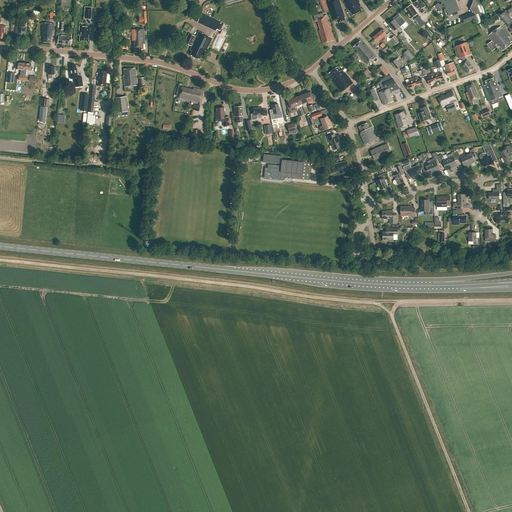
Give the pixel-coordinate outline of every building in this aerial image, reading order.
[(333,21),(337,20),(338,23),(345,21),(344,17),(345,17),(339,0),(334,0),(327,2),(333,21)] [(361,4),(358,0),(343,0),(348,10),(349,10),(349,12),(350,11),(353,16),(362,11),(360,7),(361,6),(360,4),(361,4)] [(425,7),(420,0),(418,0),(414,3),(422,14),(425,12),(422,8),(425,7)] [(443,3),(448,15),(460,10),(455,0),(443,0),(442,1),(441,0),(436,0),(438,3),(435,5),(439,12),(444,8),(441,4),(442,3),(443,3)] [(463,24),(475,19),(478,24),(487,19),(481,0),(472,0),(473,1),(473,2),(470,9),(471,9),(472,12),(461,17),(463,24)] [(417,14),(411,5),(404,10),(411,19),(417,14)] [(507,25),(511,21),(511,19),(505,12),(499,17),(507,25)] [(394,20),(390,24),(395,31),(397,29),(400,33),(402,30),(400,27),(405,22),(399,14),(393,19),(394,20)] [(486,22),(489,27),(500,20),(497,15),(486,22)] [(321,31),(319,32),(323,44),(334,40),(330,28),(326,16),(318,19),(321,31)] [(424,22),(419,16),(415,19),(419,25),(424,22)] [(211,28),(216,30),(220,22),(215,19),(211,28)] [(43,36),(43,42),(50,43),(51,37),(52,37),(52,31),(53,31),(54,24),(43,23),(42,30),(43,30),(42,36),(43,36)] [(17,36),(16,39),(23,40),(24,38),(25,38),(26,26),(16,25),(15,33),(16,33),(15,36),(17,36)] [(79,35),(80,36),(79,41),(88,41),(88,35),(90,35),(90,27),(79,27),(79,35)] [(509,40),(508,38),(508,37),(500,27),(489,35),(496,44),(494,45),(491,41),(487,44),(492,51),(496,48),(496,47),(498,46),(499,47),(499,46),(502,51),(511,44),(510,43),(511,42),(510,39),(509,40)] [(131,30),(132,41),(133,41),(133,44),(134,44),(134,48),(142,47),(142,44),(145,44),(144,29),(131,30)] [(378,34),(386,44),(388,43),(385,40),(386,39),(384,37),(387,35),(382,30),(378,34)] [(205,51),(206,51),(212,38),(198,32),(193,44),(192,43),(195,36),(189,33),(184,43),(191,46),(190,50),(192,51),(190,55),(199,60),(202,54),(203,55),(205,51)] [(398,35),(402,39),(404,41),(407,39),(403,35),(405,34),(402,32),(398,35)] [(386,44),(378,34),(373,38),(377,43),(380,41),(381,43),(382,42),(385,45),(386,44)] [(58,44),(70,45),(71,36),(62,35),(62,37),(59,36),(58,44)] [(357,52),(368,65),(376,57),(365,45),(364,46),(361,41),(354,47),(358,51),(357,52)] [(467,42),(455,46),(460,58),(471,54),(467,42)] [(410,52),(405,55),(410,61),(414,57),(410,52)] [(441,61),(440,61),(439,59),(434,61),(437,68),(446,65),(444,60),(445,59),(442,53),(438,54),(441,61)] [(398,62),(396,59),(392,63),(396,69),(403,64),(400,60),(398,62)] [(460,64),(465,70),(466,70),(468,73),(474,68),(467,59),(460,64)] [(447,71),(448,76),(456,74),(454,69),(456,68),(453,62),(445,65),(447,71)] [(70,79),(74,78),(74,84),(82,83),(81,77),(77,78),(76,69),(75,65),(70,65),(70,69),(69,70),(70,79)] [(354,80),(358,76),(349,65),(346,68),(349,71),(347,72),(354,80)] [(377,70),(384,78),(389,74),(383,65),(377,70)] [(402,72),(403,74),(407,73),(407,71),(409,70),(408,66),(405,67),(405,68),(401,69),(402,72)] [(331,80),(341,92),(353,83),(345,73),(344,73),(342,70),(341,71),(337,67),(329,73),(333,79),(331,80)] [(123,70),(124,87),(137,85),(137,78),(136,78),(136,75),(135,75),(135,68),(123,70)] [(98,83),(97,83),(97,86),(105,87),(107,72),(99,71),(98,78),(97,78),(97,81),(98,81),(98,83)] [(434,74),(436,81),(444,78),(442,73),(439,74),(438,72),(434,74)] [(427,78),(429,84),(436,81),(434,74),(429,75),(430,77),(427,78)] [(384,85),(386,88),(396,83),(391,75),(384,78),(382,79),(384,85)] [(369,87),(375,82),(371,76),(364,81),(369,87)] [(413,78),(416,86),(423,83),(421,78),(419,79),(418,76),(413,78)] [(407,83),(409,88),(416,86),(413,78),(408,80),(409,82),(407,83)] [(495,82),(494,78),(485,81),(487,85),(484,86),(490,101),(503,97),(498,85),(497,85),(496,81),(495,82)] [(468,92),(466,93),(470,102),(479,99),(473,84),(466,87),(468,92)] [(90,85),(87,112),(93,112),(94,100),(95,97),(94,97),(94,95),(95,95),(96,85),(90,85)] [(179,97),(191,100),(191,101),(200,103),(203,91),(193,88),(193,90),(181,87),(179,97)] [(383,100),(385,104),(392,102),(390,97),(391,96),(388,89),(387,89),(380,92),(379,93),(382,100),(383,100)] [(310,92),(304,94),(307,102),(313,100),(311,95),(310,92)] [(442,97),(439,99),(442,106),(450,103),(451,104),(456,101),(453,92),(447,94),(447,95),(444,96),(444,95),(441,96),(442,97)] [(304,94),(298,97),(301,104),(307,102),(304,94)] [(115,97),(118,116),(128,115),(127,111),(129,111),(127,95),(115,97)] [(297,110),(300,117),(304,115),(301,109),(300,110),(298,105),(301,104),(298,97),(293,99),(297,111),(297,110)] [(40,105),(49,106),(50,99),(41,98),(40,105)] [(295,111),(297,111),(293,99),(287,101),(289,105),(287,106),(290,112),(295,110),(295,111)] [(462,112),(463,112),(464,114),(467,113),(466,110),(467,110),(463,102),(459,103),(460,106),(462,112)] [(270,111),(270,115),(275,114),(276,119),(280,118),(279,113),(280,113),(278,104),(271,106),(272,110),(270,111)] [(446,107),(449,112),(456,110),(454,104),(446,107)] [(420,108),(422,112),(418,113),(421,122),(431,118),(430,114),(427,106),(420,108)] [(242,107),(234,107),(235,116),(236,116),(236,123),(242,122),(242,116),(242,107)] [(216,120),(223,119),(224,127),(229,126),(228,117),(225,118),(225,114),(224,114),(224,108),(216,108),(217,113),(215,113),(216,120)] [(263,108),(253,108),(253,114),(251,114),(251,120),(256,119),(257,118),(257,115),(261,115),(261,116),(267,115),(266,109),(263,109),(263,108)] [(489,110),(481,113),(483,119),(491,116),(489,110)] [(395,115),(397,120),(396,120),(399,128),(409,124),(406,116),(405,116),(403,112),(395,115)] [(320,131),(322,131),(332,127),(329,119),(328,119),(327,116),(320,119),(322,125),(320,126),(319,127),(319,128),(320,130),(320,131)] [(430,125),(433,133),(441,130),(438,122),(430,125)] [(296,133),(293,123),(286,125),(289,134),(296,133)] [(369,128),(367,123),(359,127),(361,132),(361,135),(365,145),(377,139),(371,127),(369,128)] [(265,135),(272,134),(271,125),(264,126),(265,135)] [(407,131),(409,137),(419,133),(417,128),(407,131)] [(335,138),(334,134),(327,137),(329,143),(330,143),(333,150),(340,148),(338,142),(339,141),(338,137),(335,138)] [(391,153),(387,143),(370,151),(374,160),(391,153)] [(511,151),(509,145),(505,147),(506,149),(500,152),(505,162),(511,159),(509,153),(511,151)] [(480,157),(481,159),(484,167),(494,162),(493,162),(497,160),(493,150),(492,151),(491,148),(486,150),(488,156),(485,157),(484,155),(483,154),(482,154),(480,154),(480,156),(480,157)] [(471,152),(466,155),(470,164),(476,162),(475,160),(473,157),(476,155),(473,149),(471,150),(471,152)] [(455,153),(458,159),(461,158),(464,166),(470,164),(466,155),(460,157),(458,151),(455,153)] [(430,163),(435,173),(440,170),(438,164),(440,163),(437,156),(437,157),(436,153),(432,154),(434,158),(431,159),(431,160),(430,161),(429,160),(430,163)] [(448,158),(452,168),(458,165),(455,160),(458,159),(455,153),(453,154),(453,156),(448,158)] [(263,162),(281,164),(282,160),(282,156),(264,154),(263,162)] [(437,156),(440,163),(443,162),(446,170),(452,168),(448,158),(444,159),(442,154),(437,156)] [(281,164),(281,166),(280,177),(279,177),(279,179),(278,181),(283,181),(286,178),(292,178),(292,179),(309,180),(310,173),(311,173),(311,168),(311,167),(311,163),(282,160),(281,164)] [(331,170),(333,174),(349,169),(350,169),(347,161),(347,162),(341,163),(335,165),(336,168),(331,170)] [(426,169),(429,175),(435,173),(430,163),(425,165),(424,162),(421,164),(423,170),(426,169)] [(403,167),(406,173),(409,172),(412,178),(416,176),(415,176),(421,173),(418,165),(411,168),(410,164),(403,167)] [(272,178),(279,179),(279,177),(280,177),(281,166),(271,165),(271,166),(268,166),(268,168),(270,168),(269,172),(270,172),(270,176),(272,178)] [(397,183),(398,185),(404,182),(401,175),(404,174),(400,165),(396,167),(399,174),(394,176),(395,179),(394,180),(393,181),(393,182),(393,183),(394,184),(396,184),(397,183)] [(384,173),(378,176),(380,180),(377,181),(381,190),(388,187),(385,181),(387,180),(384,173)] [(489,193),(489,200),(500,200),(499,196),(502,196),(501,184),(496,185),(496,189),(493,189),(493,193),(489,193)] [(504,205),(504,207),(508,207),(508,205),(508,199),(511,198),(511,189),(508,190),(508,198),(503,198),(503,205),(504,205)] [(453,205),(453,208),(462,208),(462,204),(466,204),(466,201),(465,201),(465,194),(458,194),(458,203),(456,203),(453,203),(453,205)] [(437,198),(437,207),(447,207),(447,206),(451,206),(450,196),(444,196),(444,198),(437,198)] [(421,200),(421,211),(426,211),(426,215),(433,215),(433,207),(429,207),(429,200),(421,200)] [(407,207),(401,207),(401,216),(412,216),(412,217),(415,217),(415,208),(412,208),(412,207),(407,207)] [(466,223),(466,215),(462,215),(462,213),(457,213),(457,210),(453,210),(453,216),(453,223),(453,225),(459,225),(459,223),(466,223)] [(389,219),(389,224),(397,224),(397,214),(393,214),(393,211),(389,211),(389,212),(383,212),(383,219),(389,219)] [(508,222),(508,218),(508,212),(501,212),(501,215),(496,215),(496,222),(505,222),(508,222)] [(386,232),(383,232),(383,241),(390,241),(390,242),(394,242),(394,234),(398,234),(398,229),(386,229),(386,232)] [(485,238),(485,241),(490,241),(496,241),(496,234),(493,235),(493,229),(485,229),(485,238)] [(473,241),(473,244),(479,244),(479,238),(477,238),(476,232),(469,232),(469,241),(473,241)]
